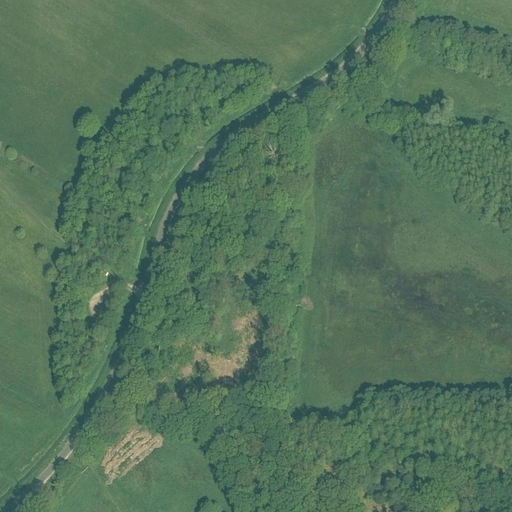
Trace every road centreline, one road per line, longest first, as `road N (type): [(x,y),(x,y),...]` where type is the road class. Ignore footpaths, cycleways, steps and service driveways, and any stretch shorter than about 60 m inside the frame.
road 1 (unclassified): [(6,511),(68,448),(110,384),(169,214),(193,175),(226,142),(352,60),(395,0)]
road 2 (track): [(0,184),(29,217),(128,280)]
